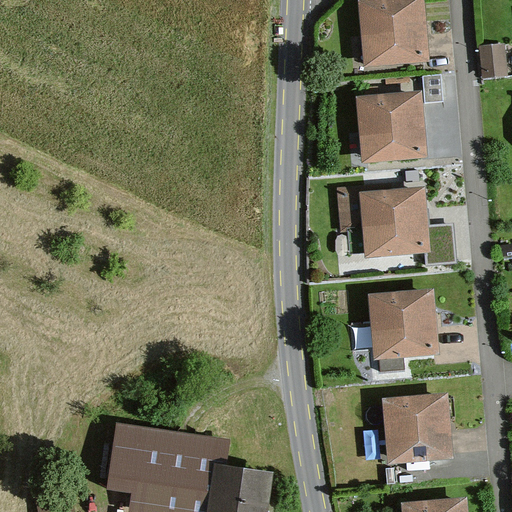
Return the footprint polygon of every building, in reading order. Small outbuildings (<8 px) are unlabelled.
[(424,0),(361,5),(366,68),(429,63),(424,0)] [(503,49),(481,51),(484,74),(505,72),(503,49)] [(421,96),(357,101),(361,163),(425,159),(421,96)] [(362,189),(339,190),(342,237),(366,235),(368,258),(428,253),(424,192),(362,197),(362,189)] [(432,293),(371,297),(375,360),(437,356),(432,293)] [(358,347),(373,346),(372,327),(356,328),(358,347)] [(447,396),(386,400),(391,464),(452,460),(447,396)] [(228,440),(119,426),(112,487),(138,490),(136,511),(143,511),(263,511),(269,473),(225,467),(228,440)] [(40,503),(41,511),(74,511),(72,498),(40,503)] [(468,511),(467,502),(402,507),(402,511),(468,511)]
